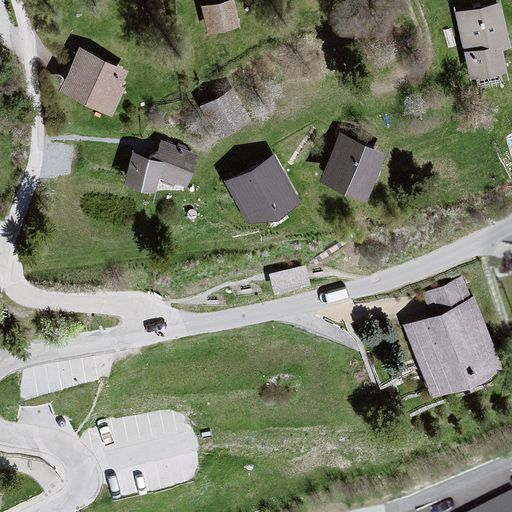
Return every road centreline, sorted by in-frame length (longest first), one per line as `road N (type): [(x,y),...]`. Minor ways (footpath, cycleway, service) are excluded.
road 1 (residential): [(173,331),(365,290),(511,222)]
road 2 (residential): [(3,0),(20,45),(20,169),(6,243)]
road 3 (residential): [(6,243),(9,285),(41,304),(119,312),(173,331)]
road 4 (residential): [(0,370),(173,331)]
road 5 (residential): [(47,511),(80,488),(78,460),(50,440),(0,431)]
road 6 (residential): [(380,511),(511,466)]
